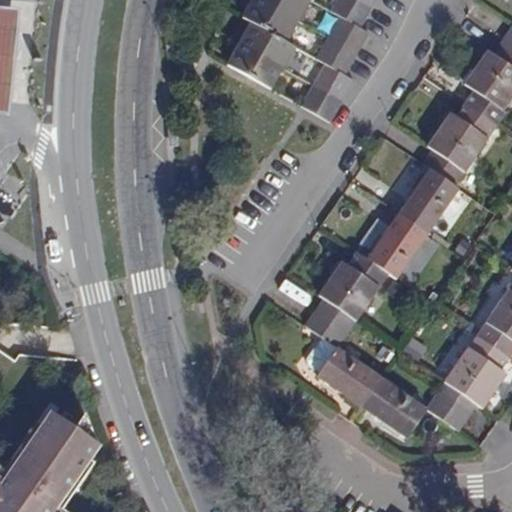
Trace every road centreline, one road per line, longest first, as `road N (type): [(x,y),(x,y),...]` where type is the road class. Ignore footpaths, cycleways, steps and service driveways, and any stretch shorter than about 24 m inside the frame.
road 1 (tertiary): [(84,0),(72,120),(88,271),(113,376),(166,511)]
road 2 (tertiary): [(202,511),(145,283),(134,200),(132,122),(145,0)]
road 3 (residential): [(431,0),(400,61),(249,255)]
road 4 (residential): [(511,483),(378,492),(301,439)]
